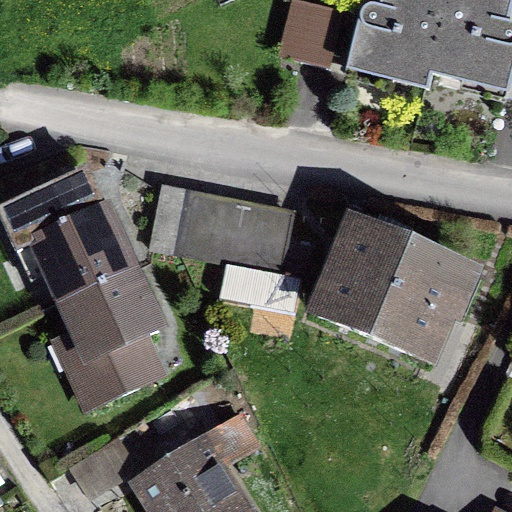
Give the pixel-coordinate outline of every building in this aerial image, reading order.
[(429,74),(447,0),(381,0),(379,10),(375,10),(372,9),(369,10),(367,10),(365,11),(363,13),(362,14),(361,16),(347,70),(425,90),(429,74)] [(511,0),(447,0),(429,74),(507,94),(511,74),(511,28),(510,28),(508,27),(511,8),(511,0)] [(341,15),(314,8),(299,63),(327,70),(341,15)] [(62,304),(131,273),(86,173),(0,211),(0,219),(17,256),(36,247),(62,304)] [(193,200),(161,194),(150,251),(181,257),(193,200)] [(292,219),(193,200),(181,257),(280,277),(292,219)] [(470,274),(354,226),(316,317),(428,363),(446,319),(450,321),(470,274)] [(131,273),(62,304),(88,362),(71,370),(89,410),(160,379),(143,341),(159,333),(131,273)] [(223,471),(206,444),(138,487),(153,511),(242,511),(218,474),(223,471)]
